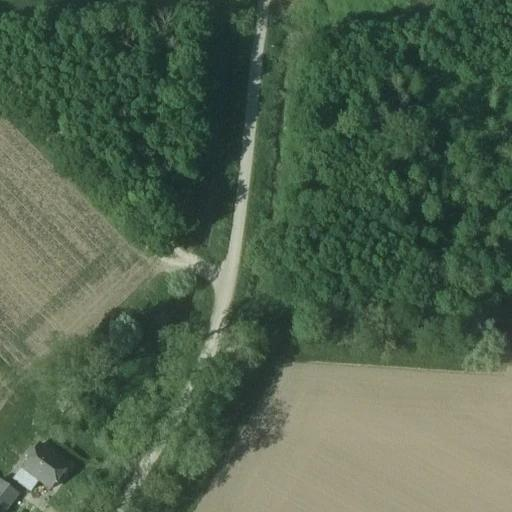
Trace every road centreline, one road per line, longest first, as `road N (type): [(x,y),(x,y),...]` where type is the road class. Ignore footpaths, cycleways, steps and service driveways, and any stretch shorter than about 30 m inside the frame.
road 1 (unclassified): [(123,511),(191,401),(230,269),(265,0)]
road 2 (track): [(57,422),(79,414),(198,262)]
